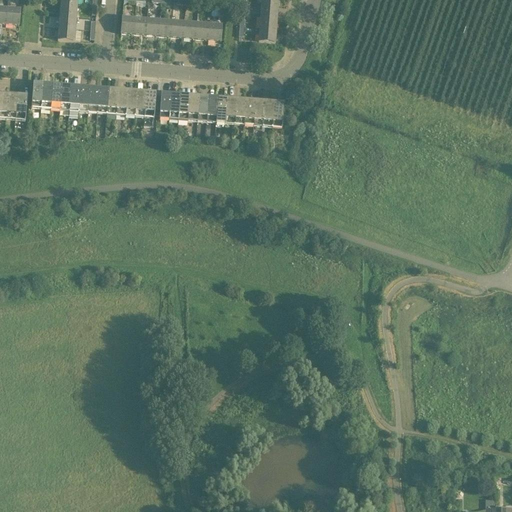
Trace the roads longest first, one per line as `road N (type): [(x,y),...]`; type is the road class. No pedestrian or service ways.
road 1 (unclassified): [(0,201),(146,186),(207,192),(485,281)]
road 2 (residential): [(107,68),(284,82),(313,0)]
